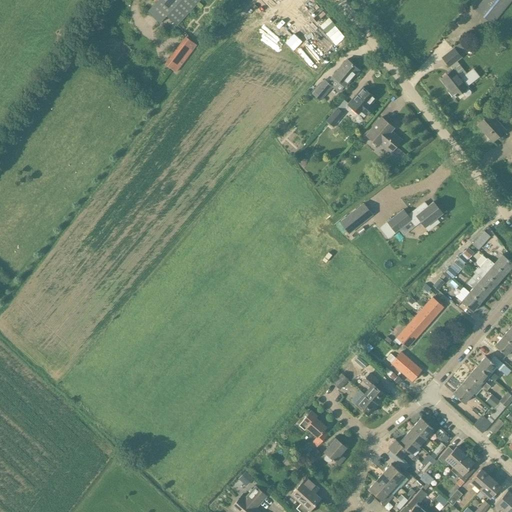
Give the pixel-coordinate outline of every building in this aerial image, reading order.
[(157,0),(148,11),(160,23),(167,16),(177,25),(199,0),(157,0)] [(493,24),(511,0),(482,0),(474,10),(493,24)] [(176,73),(197,45),(186,36),(165,64),(176,73)] [(449,67),(462,57),(459,54),(464,50),(460,44),(454,49),(454,48),(441,57),(449,67)] [(345,86),(359,70),(347,59),(333,76),(345,86)] [(461,92),(465,96),(466,97),(471,93),(471,92),(467,86),(472,82),(479,77),(473,68),(466,74),(460,79),(453,70),(442,79),(447,86),(448,86),(456,96),(461,92)] [(320,84),(312,93),(320,100),(332,86),(327,82),(324,80),(320,84)] [(373,107),(370,105),(376,98),(363,87),(348,104),(358,113),(361,110),(366,115),(373,107)] [(337,108),(326,121),(326,122),(330,126),(332,124),(333,125),(343,113),(337,108)] [(493,141),(505,129),(496,119),(499,117),(493,111),(478,124),(493,141)] [(402,140),(391,131),(394,127),(382,117),(367,135),(379,145),(380,143),(391,152),(402,140)] [(424,202),(408,215),(411,220),(415,226),(421,221),(428,231),(439,222),(436,218),(442,213),(433,202),(427,206),(424,202)] [(363,203),(340,222),(349,233),(372,215),(363,203)] [(403,210),(380,228),(388,238),(411,220),(408,215),(403,210)] [(478,250),(486,241),(480,235),(472,244),(478,250)] [(467,247),(462,253),(469,258),(474,253),(467,247)] [(502,254),(494,264),(505,274),(511,266),(511,262),(509,260),(511,258),(504,253),(502,254)] [(461,254),(457,259),(463,265),(467,260),(461,254)] [(487,258),(479,267),(497,284),(505,274),(494,264),(487,258)] [(450,267),(446,271),(453,278),(457,273),(450,267)] [(476,273),(472,277),(478,282),(477,283),(489,293),(497,284),(479,267),(479,268),(478,267),(474,271),(476,273)] [(432,285),(438,290),(445,282),(439,277),(432,285)] [(467,283),(473,288),(469,292),(481,302),(489,293),(477,283),(478,282),(472,277),(467,283)] [(430,288),(426,284),(422,288),(426,292),(430,288)] [(481,302),(469,292),(461,302),(473,312),(481,302)] [(423,308),(434,317),(443,307),(432,297),(423,308)] [(415,317),(425,327),(434,317),(423,308),(415,317)] [(406,327),(417,337),(425,327),(415,317),(406,327)] [(399,345),(402,342),(408,347),(417,337),(406,327),(397,338),(394,340),(399,345)] [(511,327),(503,336),(511,344),(511,327)] [(511,344),(503,336),(495,345),(510,358),(511,355),(511,344)] [(366,355),(373,348),(368,344),(362,351),(366,355)] [(389,360),(402,372),(411,361),(401,352),(396,358),(393,355),(389,360)] [(358,356),(354,361),(363,369),(367,364),(358,356)] [(494,356),(490,360),(486,356),(476,367),(487,376),(488,376),(494,381),(498,377),(492,371),(495,367),(500,371),(501,370),(507,375),(510,371),(505,366),(505,365),(494,356)] [(411,361),(402,372),(412,381),(421,370),(411,361)] [(490,386),(484,381),(487,376),(476,367),(468,376),(479,386),(480,385),(487,390),(490,386)] [(362,381),(370,387),(365,394),(377,404),(385,395),(378,389),(383,384),(370,372),(362,381)] [(340,389),(348,380),(341,373),(333,383),(340,389)] [(479,386),(468,376),(461,385),(472,394),(479,386)] [(472,394),(461,385),(453,394),(464,403),(472,394)] [(501,403),(500,404),(505,408),(511,400),(511,398),(506,393),(499,401),(501,403)] [(377,404),(365,394),(356,404),(368,414),(377,404)] [(491,411),(493,412),(492,414),(496,417),(505,408),(500,404),(495,410),(494,408),(491,411)] [(304,419),(304,420),(299,425),(305,430),(307,428),(317,437),(311,443),(316,448),(329,433),(324,429),(326,427),(316,417),(317,416),(312,411),(304,419)] [(487,419),(491,423),(496,417),(492,414),(487,419)] [(424,421),(434,429),(437,425),(428,417),(424,421)] [(414,426),(426,437),(434,429),(424,421),(421,418),(414,426)] [(499,419),(489,430),(494,434),(504,423),(499,419)] [(426,437),(414,426),(406,434),(419,446),(426,437)] [(443,441),(447,438),(442,430),(438,433),(443,441)] [(419,446),(406,434),(399,442),(408,451),(412,454),(419,446)] [(336,439),(325,451),(327,454),(324,457),(324,459),(328,463),(330,462),(333,459),(339,464),(344,458),(340,454),(346,447),(336,439)] [(408,451),(399,442),(396,439),(388,448),(390,450),(401,459),(408,451)] [(437,455),(441,450),(437,447),(430,456),(434,459),(437,455)] [(449,447),(438,459),(440,461),(446,466),(449,463),(454,467),(465,455),(457,447),(453,451),(449,447)] [(315,448),(305,460),(311,465),(322,454),(315,448)] [(401,459),(390,450),(387,454),(397,463),(401,459)] [(283,463),(294,473),(300,465),(290,456),(289,457),(288,455),(282,462),(283,463)] [(454,467),(451,470),(460,478),(464,482),(474,470),(470,466),(473,462),(465,455),(454,467)] [(391,464),(384,472),(397,484),(401,488),(408,480),(404,476),(391,464)] [(471,481),(468,485),(472,489),(475,485),(480,490),(491,477),(481,469),(470,481),(471,481)] [(245,472),(239,478),(246,485),(253,479),(245,472)] [(397,484),(384,472),(376,480),(389,492),(397,484)] [(491,477),(480,490),(485,494),(490,498),(501,486),(491,477)] [(318,489),(307,478),(292,494),(301,503),(296,508),(300,511),(307,511),(309,510),(320,498),(315,493),(318,489)] [(460,478),(456,483),(458,485),(460,487),(464,482),(460,478)] [(389,492),(376,480),(369,489),(382,500),(389,492)] [(242,496),(231,508),(236,511),(259,511),(256,509),(268,496),(256,485),(244,498),(242,496)] [(407,505),(411,509),(408,511),(423,511),(426,510),(421,506),(423,503),(421,501),(427,494),(421,489),(407,505)] [(456,491),(447,500),(452,505),(455,503),(462,494),(457,490),(457,489),(456,491)] [(511,493),(508,490),(495,505),(501,510),(499,511),(505,511),(511,504),(511,493)] [(485,501),(475,511),(483,511),(490,505),(485,501)]
